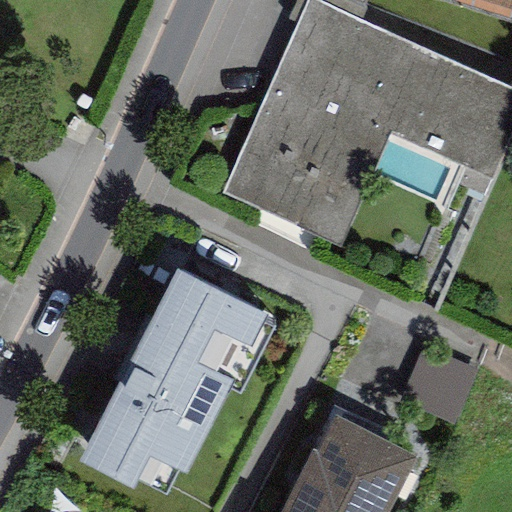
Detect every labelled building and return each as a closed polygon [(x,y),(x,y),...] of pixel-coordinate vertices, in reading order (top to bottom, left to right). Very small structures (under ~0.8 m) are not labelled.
[(511,85),(311,0),(305,0),(222,193),(343,244),(389,136),(490,179),(511,128),(511,85)] [(511,0),(485,0),(511,8),(511,0)] [(0,203),(0,232),(14,215),(0,203)] [(239,395),(277,320),(176,270),(78,463),(132,490),(136,482),(166,497),(178,472),(185,475),(228,390),(239,395)] [(414,398),(462,419),(484,370),(437,348),(414,398)] [(386,511),(416,456),(334,414),(317,448),(312,445),(277,511),(386,511)]
